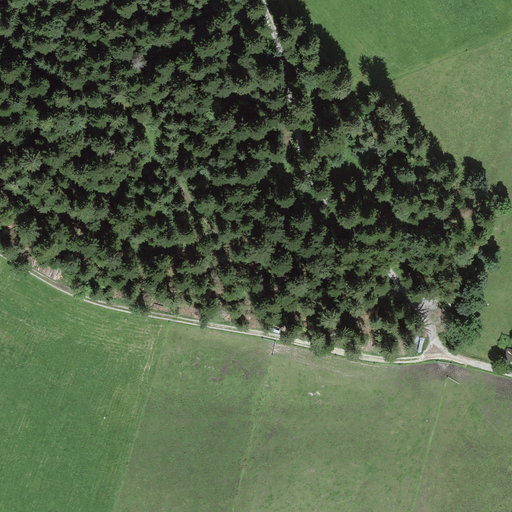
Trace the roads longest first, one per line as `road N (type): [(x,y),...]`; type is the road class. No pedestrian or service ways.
road 1 (track): [(0,250),(82,298),(119,308),(342,352),(408,359),(437,352)]
road 2 (track): [(266,0),(312,172),(410,298),(437,352)]
